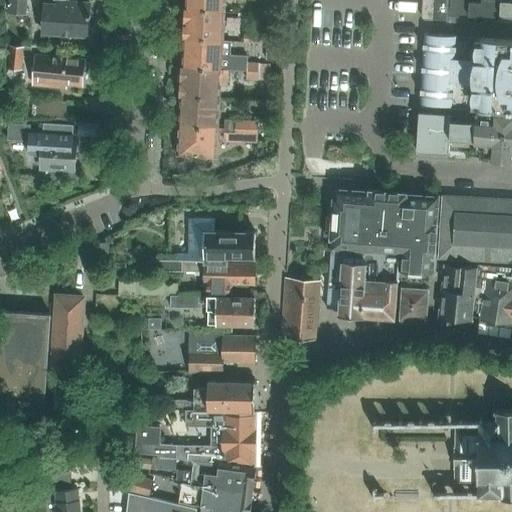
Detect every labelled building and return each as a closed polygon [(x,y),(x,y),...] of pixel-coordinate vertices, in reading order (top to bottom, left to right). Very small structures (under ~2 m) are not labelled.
[(8,0),(7,9),(25,10),(25,0),(45,0),(53,0),(52,0),(8,0)] [(187,0),(187,9),(225,11),(225,0),(187,0)] [(511,0),(422,0),(421,15),(421,19),(511,25),(511,0)] [(58,5),(53,4),(46,4),(43,33),(56,34),(59,39),(68,40),(73,36),(74,36),(75,29),(88,30),(90,4),(69,2),(58,1),(58,5)] [(183,38),(185,39),(185,38),(223,40),(225,11),(187,9),(184,8),(183,38)] [(243,43),(268,44),(268,35),(244,33),(243,43)] [(422,72),(419,104),(511,109),(511,39),(424,34),(422,72)] [(185,38),(185,39),(183,67),(221,69),(229,70),(247,71),(247,63),(248,56),(230,56),(231,41),(223,40),(185,38)] [(11,45),(8,69),(22,70),(23,56),(31,58),(32,48),(17,46),(11,45)] [(32,83),(32,86),(48,88),(66,90),(67,84),(82,85),(83,82),(85,81),(85,73),(84,71),(85,60),(35,55),(32,83)] [(247,63),(247,71),(258,72),(259,63),(247,63)] [(179,96),(181,97),(182,96),(219,98),(220,85),(228,86),(229,70),(221,69),(183,67),(181,66),(179,96)] [(258,72),(247,71),(246,80),(266,81),(266,72),(258,72)] [(181,97),(180,125),(217,127),(219,98),(182,96),(181,97)] [(31,117),(66,119),(66,103),(32,101),(31,117)] [(419,110),(417,148),(511,154),(511,109),(419,104),(419,110)] [(224,128),(223,141),(240,142),(240,138),(257,139),(258,121),(235,120),(235,132),(224,132),(224,128)] [(224,120),(224,128),(224,132),(235,132),(235,120),(258,121),(258,120),(224,120)] [(43,133),(29,132),(30,123),(12,122),(8,121),(7,138),(12,139),(16,139),(29,140),(28,153),(41,154),(40,167),(75,170),(77,143),(73,143),(73,135),(74,125),(44,123),(43,133)] [(217,127),(180,125),(178,155),(214,157),(217,127)] [(331,248),(331,249),(388,253),(388,255),(399,255),(398,279),(429,281),(429,271),(432,272),(433,256),(434,256),(436,224),(435,224),(437,197),(406,194),(370,191),(370,192),(336,189),(335,199),(334,199),(331,239),(332,239),(331,248)] [(481,259),(511,261),(511,200),(443,196),(439,257),(481,259)] [(203,261),(203,263),(228,263),(228,258),(255,258),(256,233),(256,232),(214,232),(214,217),(191,216),(189,261),(203,261)] [(99,242),(98,254),(108,255),(109,243),(99,242)] [(395,320),(398,281),(398,279),(399,255),(388,255),(388,253),(331,249),(326,308),(338,310),(338,315),(395,320)] [(481,319),(511,323),(511,261),(481,259),(481,262),(479,279),(486,280),(481,319)] [(149,260),(150,271),(182,272),(183,261),(149,260)] [(232,284),(255,285),(255,264),(228,263),(203,263),(203,261),(189,261),(183,261),(182,272),(204,273),(203,295),(207,295),(216,295),(216,297),(232,297),(232,284)] [(444,265),(442,290),(439,322),(455,324),(456,320),(472,321),(477,267),(454,266),(444,265)] [(316,280),(282,278),(282,339),(297,339),(297,344),(304,344),(304,339),(315,340),(316,280)] [(144,296),(170,295),(177,295),(178,284),(145,283),(118,282),(118,295),(144,296)] [(399,320),(424,321),(426,290),(401,288),(399,320)] [(177,295),(170,295),(170,308),(198,308),(198,304),(199,296),(177,295)] [(232,297),(216,297),(216,295),(207,295),(207,296),(199,296),(198,304),(207,304),(208,325),(216,325),(255,325),(255,297),(232,297)] [(52,368),(79,370),(83,297),(57,296),(52,368)] [(0,322),(0,410),(44,413),(50,314),(1,311),(0,322)] [(161,329),(161,318),(149,318),(148,329),(161,329)] [(254,366),(254,336),(223,336),(223,331),(192,331),(192,352),(189,352),(189,373),(208,373),(223,373),(223,362),(237,362),(237,366),(254,366)] [(208,373),(208,381),(222,381),(223,373),(208,373)] [(227,411),(254,412),(254,381),(222,381),(208,381),(208,390),(194,389),(194,401),(177,400),(176,409),(186,409),(186,410),(211,411),(227,411)] [(138,410),(137,426),(147,427),(148,411),(138,410)] [(186,410),(186,420),(186,425),(211,426),(211,428),(213,428),(213,439),(221,439),(221,451),(252,452),(255,452),(254,412),(227,411),(211,411),(186,410)] [(482,421),(479,421),(479,426),(454,427),(454,463),(455,496),(499,495),(499,499),(511,498),(511,410),(497,411),(497,420),(482,421)] [(219,462),(219,463),(252,467),(252,452),(221,451),(221,439),(213,439),(213,447),(197,446),(197,445),(188,445),(177,445),(153,442),(155,428),(140,426),(136,454),(153,456),(176,459),(188,459),(219,462)] [(47,454),(46,481),(69,483),(71,456),(47,454)] [(255,467),(252,467),(219,463),(219,462),(188,459),(176,459),(153,456),(136,454),(134,466),(150,468),(149,474),(182,482),(193,484),(203,485),(252,491),(255,467)] [(128,490),(149,497),(154,482),(134,475),(128,490)] [(249,511),(252,491),(203,485),(193,484),(182,482),(179,502),(191,504),(202,505),(201,510),(220,511),(249,511)] [(63,504),(57,504),(58,511),(80,511),(79,490),(61,492),(63,504)] [(196,511),(197,509),(149,497),(129,493),(126,511),(196,511)]
